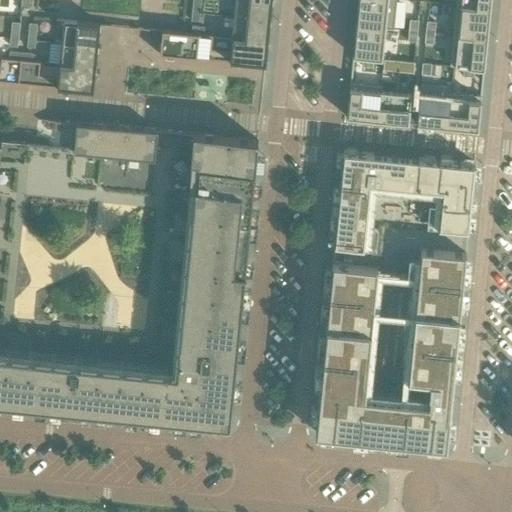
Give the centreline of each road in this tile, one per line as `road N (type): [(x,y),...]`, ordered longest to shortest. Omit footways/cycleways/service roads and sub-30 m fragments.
road 1 (residential): [(507,0),(460,474)]
road 2 (residential): [(296,457),(341,0)]
road 3 (residential): [(291,0),(244,453)]
road 4 (unknown): [(177,330),(174,201),(159,194),(34,192)]
road 5 (residential): [(244,453),(0,427)]
road 6 (residential): [(0,484),(239,504)]
road 7 (unknown): [(177,330),(81,268),(25,265)]
road 8 (residential): [(460,474),(296,457)]
